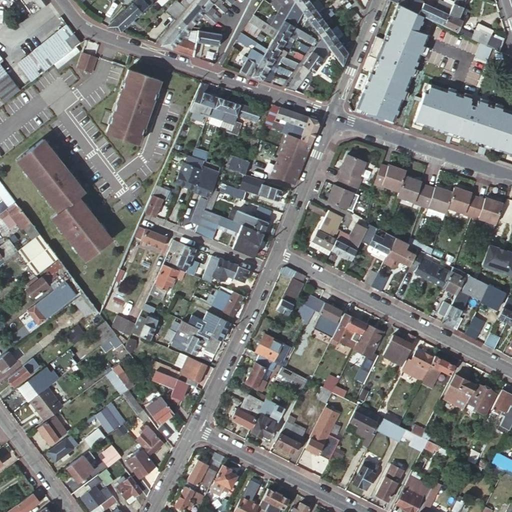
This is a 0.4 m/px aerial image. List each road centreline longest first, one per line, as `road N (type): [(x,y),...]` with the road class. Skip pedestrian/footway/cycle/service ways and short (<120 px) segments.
road 1 (residential): [(62,0),(78,21),(110,39),(331,117)]
road 2 (residential): [(277,253),(511,371)]
road 3 (residential): [(511,175),(331,117)]
road 4 (residential): [(194,428),(360,511)]
road 5 (residential): [(269,270),(194,428)]
road 6 (unknown): [(409,109),(427,53),(409,37),(393,44),(380,80),(382,96),(398,104)]
road 7 (residential): [(331,117),(277,253)]
road 8 (residential): [(269,270),(150,221)]
road 9 (residential): [(331,117),(379,0)]
